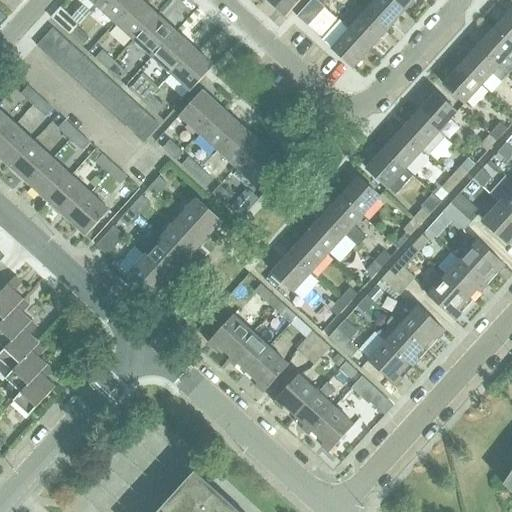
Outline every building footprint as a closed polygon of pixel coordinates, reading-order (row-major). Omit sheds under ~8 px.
[(101,0),(96,6),(115,24),(136,0),(101,0)] [(136,0),(115,24),(134,40),(156,15),(139,0),(136,0)] [(264,0),(285,19),(291,12),(301,0),(264,0)] [(310,0),(296,16),(307,26),(323,8),(314,0),(310,0)] [(390,0),(374,0),(365,11),(387,31),(404,12),(390,0)] [(390,0),(404,12),(414,0),(390,0)] [(341,24),(348,30),(370,50),(387,31),(365,11),(358,5),(341,24)] [(51,19),(70,36),(77,27),(79,25),(60,8),(51,19)] [(511,9),(494,29),(511,45),(511,9)] [(134,40),(153,58),(175,33),(156,15),(134,40)] [(339,22),(322,40),(329,46),(331,49),(339,55),(353,68),(370,50),(348,30),(341,24),(339,22)] [(77,27),(70,36),(82,47),(89,38),(78,28),(79,25),(77,27)] [(511,45),(494,29),(478,47),(499,66),(508,74),(511,69),(511,63),(506,58),(511,51),(511,45)] [(37,47),(46,55),(61,38),(52,30),(37,47)] [(153,58),(171,74),(193,50),(175,33),(153,58)] [(46,55),(55,63),(70,46),(61,38),(46,55)] [(55,63),(64,72),(79,54),(70,46),(55,63)] [(478,47),(461,66),(482,85),(492,74),(501,82),(503,80),(508,74),(499,66),(478,47)] [(95,58),(108,70),(115,62),(103,50),(95,58)] [(193,50),(171,74),(190,92),(205,77),(213,68),(193,50)] [(64,72),(73,80),(88,62),(79,54),(64,72)] [(73,80),(82,88),(97,70),(88,62),(73,80)] [(115,62),(108,70),(120,81),(127,73),(115,62)] [(465,103),(482,85),(461,66),(444,84),(465,103)] [(82,88),(90,96),(106,78),(97,70),(82,88)] [(90,96),(99,104),(115,86),(106,78),(90,96)] [(132,92),(145,104),(152,96),(140,84),(132,92)] [(99,104),(108,112),(123,94),(115,86),(99,104)] [(20,95),(33,107),(40,99),(28,87),(20,95)] [(179,116),(198,134),(221,108),(202,91),(179,116)] [(108,112),(117,120),(132,102),(123,94),(108,112)] [(436,94),(418,113),(439,132),(456,112),(436,94)] [(152,96),(145,104),(157,115),(164,107),(152,96)] [(40,99),(33,107),(44,117),(52,109),(40,99)] [(117,120),(126,128),(141,111),(132,102),(117,120)] [(198,134),(217,151),(240,126),(221,108),(198,134)] [(126,128),(135,136),(150,119),(141,111),(126,128)] [(0,142),(15,126),(0,112),(0,142)] [(418,113),(400,132),(422,151),(427,157),(445,137),(439,132),(418,113)] [(150,119),(135,136),(143,144),(159,127),(150,119)] [(58,129),(70,140),(77,133),(65,121),(58,129)] [(499,124),(490,135),(497,141),(506,130),(499,124)] [(0,142),(0,159),(10,168),(33,143),(15,126),(0,142)] [(217,151),(235,168),(258,142),(240,126),(217,151)] [(400,132),(384,150),(405,169),(422,151),(400,132)] [(77,133),(70,140),(83,151),(90,144),(77,133)] [(497,141),(490,135),(480,145),(487,151),(497,141)] [(164,149),(176,160),(183,153),(171,142),(164,149)] [(258,142),(235,168),(254,186),(278,160),(258,142)] [(10,168),(29,185),(52,160),(33,143),(10,168)] [(497,153),(507,161),(511,155),(511,148),(506,143),(497,153)] [(384,150),(367,169),(388,188),(397,196),(414,177),(405,169),(384,150)] [(95,163),(107,175),(115,167),(102,155),(95,163)] [(181,166),(195,178),(202,169),(189,157),(181,166)] [(29,185),(47,201),(70,176),(52,160),(29,185)] [(461,166),(451,177),(458,183),(468,172),(461,166)] [(115,167),(107,175),(119,186),(127,178),(115,167)] [(202,169),(195,178),(206,188),(214,180),(202,169)] [(482,169),(473,179),(483,188),(492,178),(482,169)] [(47,201),(66,219),(89,194),(70,176),(47,201)] [(458,183),(451,177),(441,187),(448,194),(458,183)] [(148,190),(156,197),(167,185),(159,178),(148,190)] [(358,179),(342,197),(363,216),(379,198),(358,179)] [(213,194),(226,205),(233,198),(220,187),(213,194)] [(465,188),(450,204),(471,223),(480,213),(470,204),(476,198),(465,188)] [(511,189),(498,204),(511,216),(511,189)] [(89,194),(66,219),(85,236),(108,211),(89,194)] [(142,196),(130,208),(139,216),(150,203),(142,196)] [(342,197),(324,216),(345,235),(358,247),(367,237),(354,225),(363,216),(342,197)] [(197,200),(179,219),(204,241),(222,222),(197,200)] [(471,223),(450,204),(443,213),(463,232),(471,223)] [(511,239),(511,216),(498,204),(483,222),(508,245),(511,239)] [(139,216),(130,208),(120,220),(128,228),(139,216)] [(422,208),(412,219),(420,226),(430,215),(422,208)] [(324,216),(307,235),(328,254),(345,235),(324,216)] [(179,219),(163,237),(187,260),(204,241),(179,219)] [(420,226),(412,219),(403,229),(406,232),(395,245),(400,249),(420,226)] [(96,246),(106,256),(124,237),(113,228),(96,246)] [(307,235),(290,253),(311,273),(328,254),(307,235)] [(422,235),(412,246),(419,253),(430,242),(422,235)] [(163,237),(145,257),(169,279),(187,260),(163,237)] [(477,240),(459,260),(484,283),(494,272),(497,274),(505,266),(477,240)] [(412,246),(389,272),(407,288),(415,278),(405,269),(419,253),(412,246)] [(384,250),(374,261),(381,268),(391,257),(384,250)] [(311,273),(290,253),(272,272),(293,292),(311,273)] [(169,279),(145,257),(128,275),(152,298),(169,279)] [(459,260),(445,276),(469,299),(476,291),(479,293),(486,285),(484,283),(459,260)] [(381,268),(374,261),(359,277),(365,284),(381,268)] [(407,288),(389,272),(382,280),(399,296),(407,288)] [(469,299),(445,276),(427,296),(455,321),(462,313),(459,310),(469,299)] [(0,294),(0,324),(23,300),(13,291),(20,284),(14,279),(0,294)] [(254,292),(263,301),(269,294),(260,286),(254,292)] [(350,288),(339,299),(347,306),(357,294),(350,288)] [(357,306),(365,313),(374,303),(367,296),(357,306)] [(347,306),(339,299),(330,309),(337,316),(347,306)] [(0,346),(4,351),(31,322),(21,313),(28,306),(23,300),(0,324),(0,346)] [(418,306),(400,326),(424,348),(434,337),(437,340),(441,336),(445,331),(418,306)] [(286,307),(279,314),(290,324),(297,316),(286,307)] [(219,348),(229,357),(230,358),(252,333),(233,316),(208,343),(216,351),(219,348)] [(376,334),(385,342),(409,365),(411,367),(418,359),(416,357),(424,348),(400,326),(391,318),(386,323),(387,331),(379,331),(376,334)] [(0,355),(0,360),(12,372),(38,343),(30,335),(36,328),(31,322),(4,351),(0,355)] [(328,338),(351,358),(359,349),(337,329),(328,338)] [(296,349),(306,358),(322,340),(312,332),(296,349)] [(238,366),(246,373),(268,348),(252,333),(230,358),(229,357),(226,361),(235,369),(238,366)] [(322,340),(306,358),(314,365),(330,347),(322,340)] [(409,365),(385,342),(367,361),(395,386),(402,379),(399,376),(409,365)] [(5,379),(20,394),(47,366),(37,357),(44,349),(38,343),(12,372),(5,379)] [(268,348),(246,373),(257,383),(254,386),(262,394),(288,366),(268,348)] [(340,369),(351,379),(357,372),(346,362),(340,369)] [(47,366),(20,394),(13,401),(29,416),(55,388),(45,379),(52,371),(47,366)] [(284,406),(296,418),(317,394),(297,376),(272,403),(280,410),(284,406)] [(350,389),(367,405),(378,393),(361,378),(350,389)] [(303,423),(312,432),(335,407),(326,399),(328,396),(330,397),(334,392),(326,385),(317,394),(296,418),(293,421),(299,427),(303,423)] [(335,407),(312,432),(323,442),(320,445),(328,452),(353,425),(335,407)] [(511,469),(502,484),(511,492),(511,469)] [(238,511),(206,482),(178,511),(238,511)]
